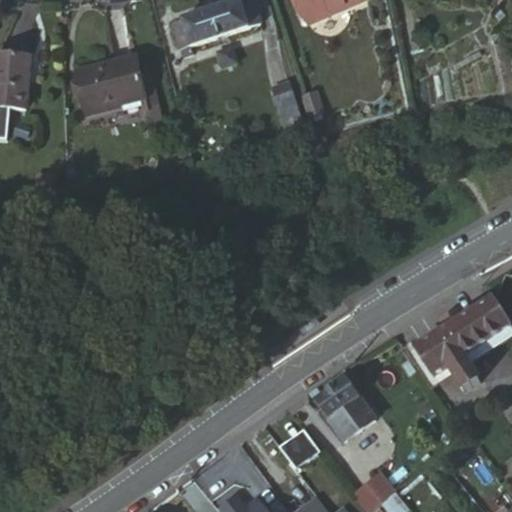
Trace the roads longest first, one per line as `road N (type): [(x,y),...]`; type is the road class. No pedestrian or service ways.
road 1 (track): [(0,303),(121,253),(182,273),(362,200),(376,181),(427,174),(450,193),(456,217),(447,274)]
road 2 (tertiary): [(511,235),(315,355),(99,511)]
